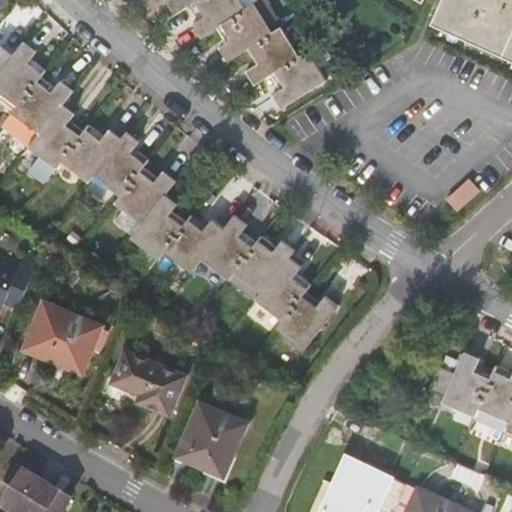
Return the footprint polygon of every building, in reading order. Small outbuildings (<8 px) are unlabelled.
[(166,0),(174,13),(189,3),(198,19),(193,22),(202,36),(217,27),(226,42),(220,45),(228,59),(243,50),(252,66),(246,69),(254,83),(271,73),(280,89),(273,93),(281,106),(325,80),(319,68),(332,60),(321,42),(298,56),(263,0),(259,0),(252,4),(249,0),(166,0)] [(511,0),(418,0),(425,4),(427,0),(448,0),(436,27),(511,61),(511,0)] [(0,84),(20,100),(16,105),(42,125),(31,139),(58,160),(62,155),(92,177),(97,169),(125,190),(119,198),(144,217),(134,231),(160,252),(166,246),(192,267),(204,252),(230,273),(235,267),(261,287),(255,295),(282,317),(277,324),(304,345),(338,304),(324,294),(319,300),(307,290),(312,284),(297,271),(302,264),(290,255),(295,249),(282,238),(277,245),(262,233),(257,240),(243,229),(248,223),(235,212),(224,226),(213,217),(207,224),(193,214),(187,220),(174,209),(179,203),(167,192),(178,178),(165,168),(159,174),(145,163),(151,156),(137,145),(142,139),(127,128),(122,135),(111,126),(107,132),(91,120),(84,128),(72,118),(78,110),(65,101),(76,88),(64,78),(58,84),(43,72),(48,66),(33,54),(37,50),(24,39),(12,54),(0,44),(0,84)] [(459,187),(469,198),(491,178),(481,167),(459,187)] [(19,304),(41,252),(28,247),(20,267),(0,258),(0,303),(5,306),(8,299),(19,304)] [(80,374),(102,323),(44,299),(24,345),(47,355),(45,359),(80,374)] [(166,412),(182,374),(122,347),(110,376),(139,388),(135,398),(166,412)] [(457,374),(449,394),(447,399),(445,403),(477,417),(481,409),(511,422),(511,425),(510,431),(511,432),(511,371),(500,366),(496,374),(480,366),(483,359),(467,352),(457,374)] [(433,387),(449,394),(457,374),(442,367),(433,387)] [(227,472),(249,421),(203,401),(181,453),(227,472)] [(395,511),(408,485),(349,458),(336,488),(324,511),(395,511)] [(15,468),(0,494),(0,504),(12,511),(60,511),(68,499),(15,468)] [(324,511),(336,488),(325,483),(311,511),(324,511)] [(474,511),(416,487),(405,511),(474,511)]
